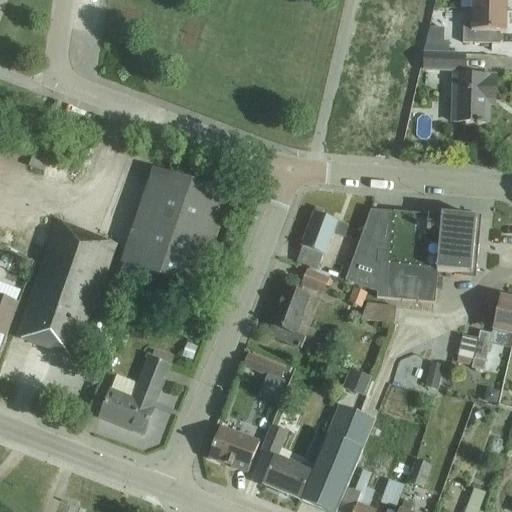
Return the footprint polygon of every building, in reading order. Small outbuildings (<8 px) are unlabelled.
[(380,0),(378,10),(414,20),(419,0),(380,0)] [(472,0),(472,11),(506,12),(506,0),(472,0)] [(506,12),(472,11),(472,22),(462,21),(462,33),(461,44),(499,45),(500,33),(505,33),(506,12)] [(373,19),(369,74),(406,77),(410,22),(373,19)] [(425,43),(422,55),(425,55),(448,56),(449,44),(443,43),(425,43)] [(425,55),(424,71),(463,72),(464,57),(448,56),(425,55)] [(409,56),(407,62),(415,64),(416,57),(409,56)] [(455,76),(453,124),(488,125),(489,107),(495,107),(496,78),(455,76)] [(364,77),(353,128),(388,136),(399,84),(364,77)] [(154,170),(122,266),(198,291),(231,196),(154,170)] [(303,248),(297,264),(318,271),(323,256),(326,257),(334,235),(343,238),(347,227),(338,223),(314,214),(302,248),(303,248)] [(418,303),(425,219),(373,214),(351,271),(347,281),(378,294),(377,300),(418,303)] [(441,220),(425,219),(418,303),(436,305),(439,273),(472,276),(477,220),(442,217),(441,220)] [(77,363),(118,246),(57,222),(16,339),(77,363)] [(342,268),(339,279),(347,281),(351,271),(342,268)] [(308,274),(303,286),(323,294),(328,282),(308,274)] [(347,303),(361,309),(367,294),(352,288),(347,303)] [(282,301),(268,337),(302,350),(306,338),(297,335),(301,323),(299,323),(308,298),(283,289),(278,300),(282,301)] [(0,298),(0,334),(5,336),(17,305),(0,298)] [(511,335),(511,300),(501,298),(493,331),(511,335)] [(395,325),(397,308),(369,305),(363,321),(395,325)] [(493,335),(481,332),(479,340),(474,360),(472,369),(484,372),(493,335)] [(458,357),(474,360),(479,340),(463,336),(458,357)] [(187,348),(183,359),(192,362),(196,351),(187,348)] [(243,368),(280,382),(285,369),(248,354),(243,368)] [(110,391),(99,419),(144,437),(171,368),(149,359),(133,400),(110,391)] [(430,365),(425,389),(437,392),(443,368),(430,365)] [(346,390),(363,397),(371,380),(353,373),(346,390)] [(339,407),(313,470),(300,502),(323,511),(337,511),(341,504),(347,490),(375,422),(339,407)] [(482,412),(473,415),(476,422),(485,418),(482,412)] [(288,435),(272,428),(262,453),(273,457),(274,454),(279,456),(288,435)] [(260,445),(221,430),(209,459),(248,475),(260,445)] [(300,502),(313,470),(290,461),(289,465),(276,460),(264,488),(300,502)] [(416,462),(408,484),(423,490),(431,467),(416,462)] [(344,505),(341,511),(376,511),(369,509),(375,494),(365,491),(371,475),(364,472),(355,493),(347,490),(341,504),(344,505)] [(382,503),(396,508),(404,486),(389,481),(382,503)] [(465,511),(478,511),(485,493),(473,490),(465,511)] [(404,502),(400,511),(411,511),(414,506),(404,502)]
